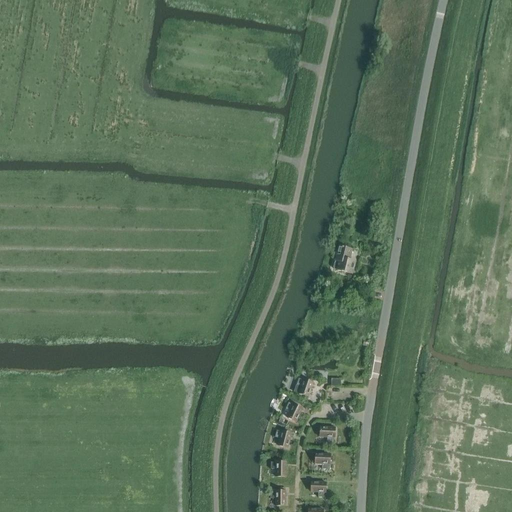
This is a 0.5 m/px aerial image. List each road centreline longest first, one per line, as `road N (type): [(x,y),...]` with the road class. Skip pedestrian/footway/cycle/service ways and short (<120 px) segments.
road 1 (unclassified): [(216,511),(220,428),(280,271),(338,0)]
road 2 (tertiary): [(361,511),(376,370),(443,0)]
